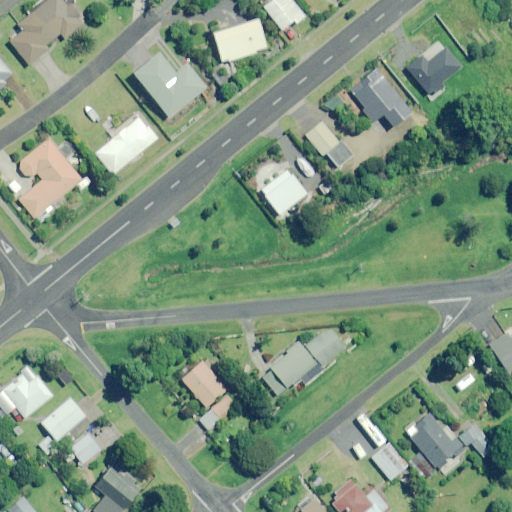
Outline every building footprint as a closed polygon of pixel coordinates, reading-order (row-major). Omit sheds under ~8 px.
[(66,39),(83,25),(81,22),(88,17),(75,1),(69,6),(64,0),(44,0),(37,6),(39,8),(18,25),(23,31),(11,42),(30,65),(49,49),(46,45),(60,33),(66,39)] [(269,0),(262,6),(282,31),(294,22),(297,25),(306,18),(291,0),(269,0)] [(257,54),(256,51),(267,48),(258,19),(213,34),(223,62),(229,60),(230,62),(257,54)] [(435,41),(457,69),(462,65),(465,67),(474,60),(471,56),(492,39),(476,19),(457,34),(452,28),(435,41)] [(175,73),(159,53),(133,74),(169,118),(206,88),(187,64),(175,73)] [(0,89),(15,76),(0,57),(0,89)] [(464,84),(452,70),(434,84),(446,99),(464,84)] [(412,113),(377,71),(351,91),(365,109),(363,111),(373,123),(382,116),(393,129),(412,113)] [(158,139),(140,116),(95,153),(113,175),(158,139)] [(326,152),(338,141),(321,122),(305,136),(322,155),(326,152)] [(82,179),(66,159),(67,159),(68,159),(69,158),(70,157),(71,156),(71,155),(71,154),(71,153),(71,152),(71,151),(70,150),(69,149),(68,149),(67,149),(66,149),(65,149),(64,149),(63,150),(62,150),(62,151),(61,152),(61,153),(49,138),(18,163),(30,178),(37,172),(43,180),(19,199),(35,218),(76,184),(81,191),(93,181),(88,175),(82,179)] [(338,141),(326,152),(339,168),(354,155),(341,139),(338,141)] [(307,194),(288,169),(261,189),(280,214),(307,194)] [(261,375),(279,396),(293,385),(295,387),(303,381),(307,386),(325,371),(322,367),(347,347),(329,326),(306,346),(302,341),(261,375)] [(511,331),(490,345),(506,373),(511,369),(511,331)] [(207,407),(224,392),(228,389),(203,361),(182,379),(207,407)] [(54,396),(38,377),(29,385),(23,377),(5,391),(26,418),(54,396)] [(81,389),(72,378),(66,384),(75,395),(81,389)] [(211,430),(237,407),(227,396),(209,411),(201,418),(211,430)] [(87,416),(70,397),(42,423),(58,441),(87,416)] [(385,440),(363,411),(354,418),(375,447),(385,440)] [(407,432),(423,452),(410,463),(426,482),(440,471),(441,472),(466,451),(455,439),(452,442),(428,414),(407,432)] [(461,438),(467,445),(471,442),(484,457),(494,448),(474,426),(461,438)] [(101,449),(88,433),(70,448),(83,464),(101,449)] [(407,466),(389,443),(372,457),(391,480),(407,466)] [(121,511),(140,491),(112,466),(94,487),(106,496),(100,503),(109,511),(121,511)] [(366,498),(352,480),(336,492),(341,498),(333,504),(339,511),(383,511),(390,508),(376,490),(366,498)] [(37,511),(25,496),(8,510),(9,511),(37,511)] [(328,511),(317,498),(299,511),(328,511)]
